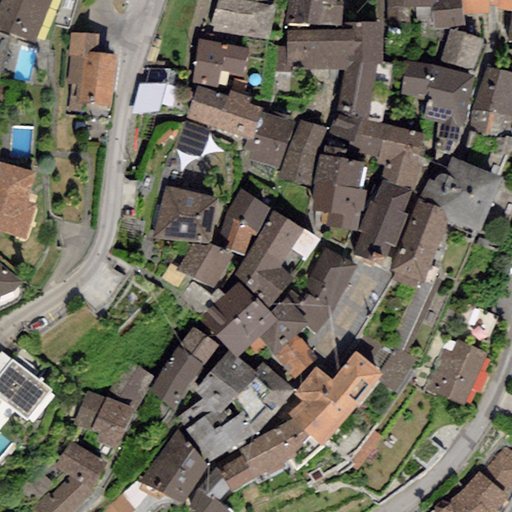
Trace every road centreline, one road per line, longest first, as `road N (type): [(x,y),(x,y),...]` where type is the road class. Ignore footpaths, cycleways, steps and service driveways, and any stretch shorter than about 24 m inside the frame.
road 1 (residential): [(135,36),(104,239),(63,297),(0,345)]
road 2 (residential): [(406,511),(481,424),(511,356)]
